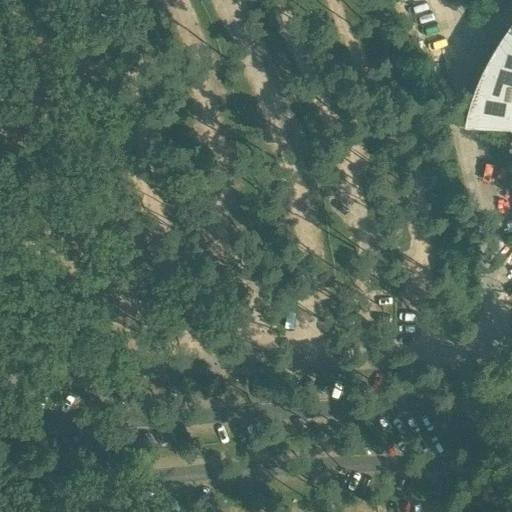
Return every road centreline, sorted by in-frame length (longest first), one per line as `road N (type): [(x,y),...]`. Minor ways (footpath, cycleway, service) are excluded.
road 1 (unknown): [(197,365),(117,0)]
road 2 (unknown): [(365,359),(366,234),(354,179),(363,71),(336,0)]
road 3 (unknown): [(381,0),(415,160),(432,356)]
road 4 (unknown): [(28,0),(74,283)]
road 5 (unknown): [(354,179),(285,0)]
road 6 (unknown): [(0,158),(18,290)]
